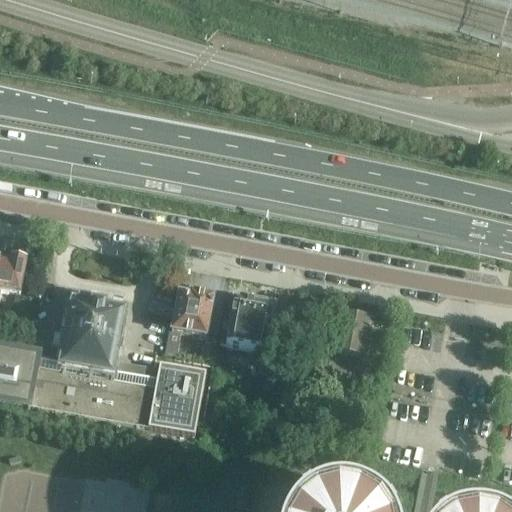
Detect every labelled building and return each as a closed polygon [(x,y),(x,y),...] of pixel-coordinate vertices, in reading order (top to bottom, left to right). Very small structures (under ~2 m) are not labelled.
[(0,259),(0,300),(1,296),(20,299),(26,264),(24,259),(15,258),(11,262),(0,259)] [(165,359),(177,361),(181,338),(207,343),(215,301),(212,300),(213,297),(213,296),(212,295),(211,295),(200,293),(199,293),(199,294),(197,297),(190,296),(190,299),(178,297),(171,334),(170,334),(165,359)] [(225,349),(267,357),(276,311),(234,303),(229,328),(224,327),(222,333),(228,334),(225,349)] [(0,406),(7,408),(195,441),(207,377),(160,368),(159,373),(124,367),(123,370),(117,368),(117,372),(114,371),(125,314),(73,305),(61,368),(57,367),(58,363),(44,360),(42,364),(38,364),(39,358),(17,354),(0,350),(0,406)] [(332,355),(366,361),(374,322),(340,316),(332,355)] [(213,376),(218,349),(204,346),(199,373),(213,376)] [(285,357),(272,355),(266,381),(281,384),(285,357)] [(358,402),(370,404),(374,378),(362,376),(358,402)]
